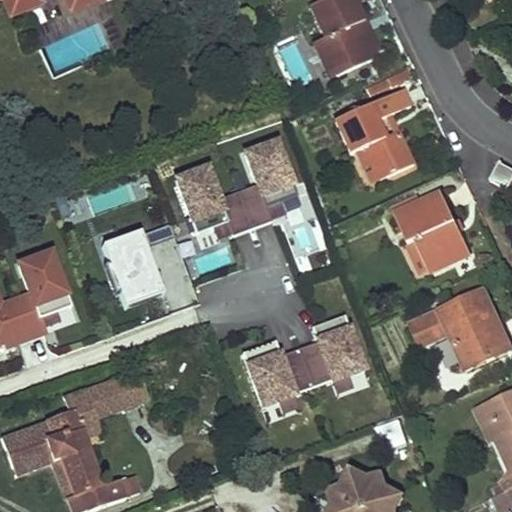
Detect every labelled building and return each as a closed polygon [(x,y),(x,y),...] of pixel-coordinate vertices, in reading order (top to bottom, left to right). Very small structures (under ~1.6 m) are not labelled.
[(10,0),(5,2),(13,20),(39,9),(34,0),(10,0)] [(68,11),(93,0),(64,0),(63,1),(68,11)] [(355,0),(328,0),(312,8),(326,39),(314,45),(324,65),(333,61),(340,77),(376,61),(360,25),(366,22),(355,0)] [(366,22),(360,25),(376,61),(382,58),(366,22)] [(333,61),(324,65),(331,82),(340,77),(333,61)] [(403,92),(336,123),(351,156),(355,154),(364,150),(380,182),(414,167),(399,133),(386,139),(379,123),(411,109),(403,92)] [(207,169),(175,181),(195,235),(213,229),(227,223),(231,235),(232,237),(271,222),(271,221),(266,208),(280,202),(297,197),(276,142),(245,155),(257,186),(219,200),(207,169)] [(364,150),(355,154),(371,186),(380,182),(364,150)] [(511,172),(499,165),(489,182),(508,193),(511,184),(511,172)] [(402,217),(396,219),(422,275),(429,272),(431,276),(471,257),(443,198),(421,208),(402,217)] [(417,201),(398,210),(402,217),(421,208),(417,201)] [(280,202),(266,208),(271,221),(285,215),(280,202)] [(227,223),(213,229),(218,241),(231,235),(227,223)] [(106,257),(144,243),(143,240),(105,254),(106,257)] [(128,316),(166,302),(144,243),(106,257),(128,316)] [(58,315),(73,310),(53,256),(20,268),(30,298),(2,308),(0,301),(0,347),(6,345),(8,350),(46,336),(44,332),(41,322),(58,315)] [(485,295),(411,327),(421,350),(450,337),(466,374),(511,354),(485,295)] [(62,325),(58,315),(41,322),(44,332),(62,325)] [(264,351),(242,359),(262,413),(295,401),(294,399),(331,385),(332,387),(349,381),(365,375),(345,321),(322,329),(325,335),(314,339),(317,348),(280,361),(277,353),(266,357),(264,351)] [(322,329),(312,333),(314,339),(325,335),(322,329)] [(275,347),(264,351),(266,357),(277,353),(275,347)] [(137,374),(113,382),(124,412),(148,403),(137,374)] [(349,381),(332,387),(336,400),(354,393),(349,381)] [(2,442),(13,470),(48,457),(51,467),(60,464),(67,481),(74,499),(67,502),(70,511),(90,511),(125,499),(125,498),(138,493),(132,476),(102,489),(83,440),(101,435),(96,422),(124,412),(113,382),(65,400),(70,415),(46,424),(47,426),(2,442)] [(511,396),(477,413),(492,446),(506,440),(511,454),(511,470),(502,486),(506,495),(511,491),(511,396)] [(295,401),(278,407),(282,420),(299,413),(295,401)] [(48,457),(13,470),(17,479),(51,467),(48,457)] [(60,464),(51,467),(65,502),(67,502),(74,499),(60,464)] [(344,490),(335,493),(332,500),(335,510),(333,511),(397,511),(404,499),(388,491),(383,477),(368,481),(353,473),(344,490)] [(502,486),(495,489),(499,498),(506,495),(502,486)] [(499,498),(494,500),(499,511),(511,511),(511,491),(506,495),(499,498)]
